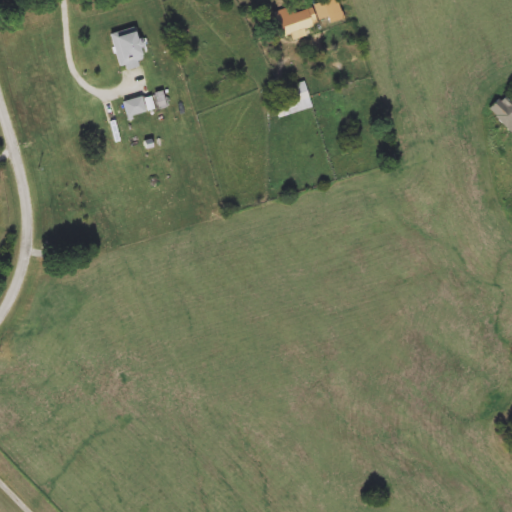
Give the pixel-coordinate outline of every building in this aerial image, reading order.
[(338,0),(342,16),(304,26),(306,36),(292,40),(291,36),(280,38),(274,12),(292,7),(293,11),(334,0),(338,0)] [(111,34),(136,28),(144,60),(119,66),(111,34)] [(279,118),(271,92),(305,82),(313,107),(279,118)] [(511,131),(489,109),(502,96),(507,101),(511,96),(511,131)] [(126,116),(124,101),(144,98),(146,113),(126,116)]
